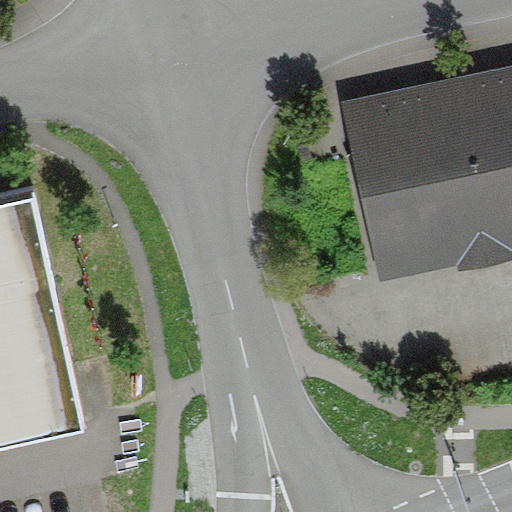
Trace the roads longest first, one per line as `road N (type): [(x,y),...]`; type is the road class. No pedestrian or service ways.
road 1 (unclassified): [(173,52),(263,420)]
road 2 (residential): [(418,0),(173,52)]
road 3 (unclassified): [(173,52),(0,87)]
